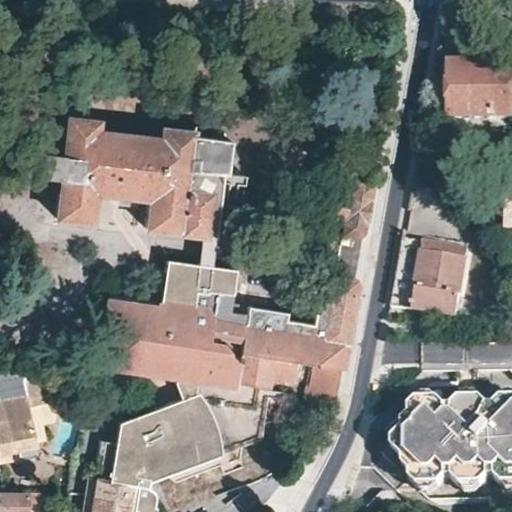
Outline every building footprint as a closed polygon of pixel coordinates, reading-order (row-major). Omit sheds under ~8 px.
[(511,116),(511,113),(511,62),(450,62),(449,79),(448,99),(449,116),(511,116)] [(259,394),(256,408),(263,409),(325,418),(336,399),(356,282),(349,275),(322,272),(313,322),(287,318),(288,310),(249,305),(247,311),(223,307),(232,293),(231,291),(232,278),(233,270),(214,264),(219,199),(222,172),(226,172),(231,137),(194,134),(194,128),(164,125),(163,135),(98,128),(98,119),(66,115),(63,152),(38,150),(34,173),(60,176),(56,216),(92,220),(95,191),(149,196),(145,226),(202,233),(198,264),(169,264),(166,301),(110,293),(100,364),(234,384),(235,378),(269,383),(270,378),(296,382),(293,399),(259,394)] [(365,232),(374,184),(354,181),(351,194),(339,193),(335,214),(347,216),(342,237),(354,239),(356,234),(358,234),(361,234),(363,233),(365,232)] [(511,185),(507,185),(505,208),(497,209),(497,226),(511,226),(511,185)] [(424,250),(470,258),(471,248),(404,237),(402,255),(423,257),(424,250)] [(425,313),(459,319),(470,258),(424,250),(423,257),(402,255),(393,303),(426,309),(425,313)] [(24,393),(1,398),(0,398),(0,448),(14,446),(35,442),(26,402),(47,397),(41,373),(13,369),(17,386),(22,385),(24,393)] [(0,390),(1,398),(24,393),(22,385),(17,386),(0,390)] [(511,403),(506,398),(496,409),(485,399),(474,409),(463,399),(452,409),(442,399),(435,405),(425,395),(414,406),(413,415),(407,421),(407,422),(407,423),(406,425),(406,426),(406,428),(405,429),(405,431),(403,432),(397,439),(397,448),(406,457),(406,466),(414,473),(414,478),(426,490),(437,480),(442,485),(453,475),(463,485),(475,475),(486,485),(496,475),(507,484),(511,479),(511,403)] [(256,408),(184,396),(116,422),(113,442),(96,440),(90,475),(83,511),(152,511),(154,506),(152,506),(153,499),(153,494),(151,491),(149,489),(146,487),(147,481),(259,438),(263,409),(256,408)] [(0,459),(16,456),(14,446),(0,448),(0,459)] [(0,511),(25,511),(27,491),(0,490),(0,511)] [(400,511),(408,504),(395,492),(385,493),(385,500),(385,502),(384,503),(383,504),(382,505),(381,506),(380,506),(378,507),(369,507),(369,511),(400,511)]
